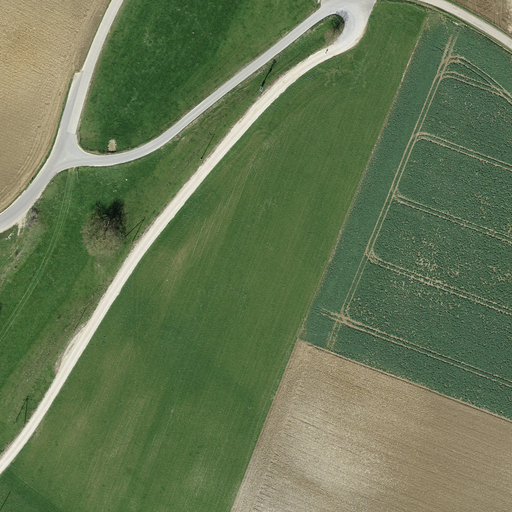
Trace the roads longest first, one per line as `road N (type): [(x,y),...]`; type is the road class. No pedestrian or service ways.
road 1 (track): [(0,467),(153,232),(266,99),(352,34),(350,0)]
road 2 (unclassified): [(347,0),(150,146),(105,160),(60,153)]
road 3 (unclassified): [(118,0),(60,153)]
